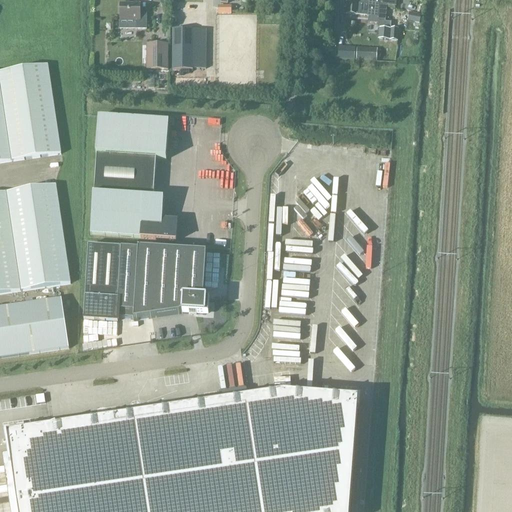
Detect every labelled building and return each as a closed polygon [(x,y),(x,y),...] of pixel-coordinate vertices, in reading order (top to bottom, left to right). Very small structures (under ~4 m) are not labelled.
[(347,0),(347,15),(358,15),(359,3),(358,0),(347,0)] [(358,15),(358,18),(367,18),(379,20),(380,5),(380,0),(358,0),(359,3),(358,15)] [(147,31),(147,16),(147,9),(140,9),(140,5),(139,5),(120,5),(120,29),(136,29),(136,31),(147,31)] [(407,22),(419,25),(421,17),(409,14),(407,22)] [(378,40),(389,41),(390,28),(383,28),(379,28),(379,27),(378,40)] [(390,28),(389,41),(398,42),(399,29),(390,28)] [(172,31),(172,38),(172,71),(193,71),(193,70),(193,31),(172,31)] [(155,67),(146,67),(146,73),(168,73),(168,45),(155,45),(155,67)] [(335,60),(354,61),(355,51),(336,50),(335,60)] [(355,51),(354,61),(376,62),(376,52),(355,51)] [(0,164),(61,155),(48,66),(0,73),(0,164)] [(91,237),(177,243),(178,223),(163,222),(164,201),(154,200),(156,160),(167,161),(169,122),(99,118),(91,237)] [(0,295),(71,285),(56,187),(0,194),(0,295)] [(89,247),(84,321),(118,323),(118,319),(134,320),(134,322),(180,315),(180,314),(182,314),(209,316),(210,300),(203,299),(206,254),(89,247)] [(0,309),(0,359),(69,350),(62,300),(0,309)] [(282,395),(7,435),(18,511),(349,511),(358,401),(282,395)]
